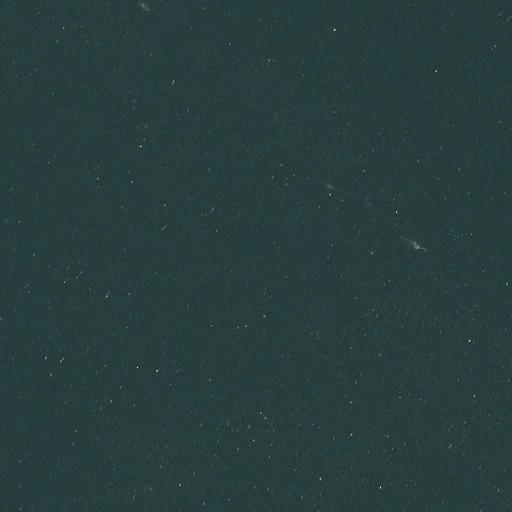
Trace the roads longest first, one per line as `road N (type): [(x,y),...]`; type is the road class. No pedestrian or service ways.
road 1 (motorway): [(66,511),(211,0)]
road 2 (motorway): [(156,0),(14,511)]
